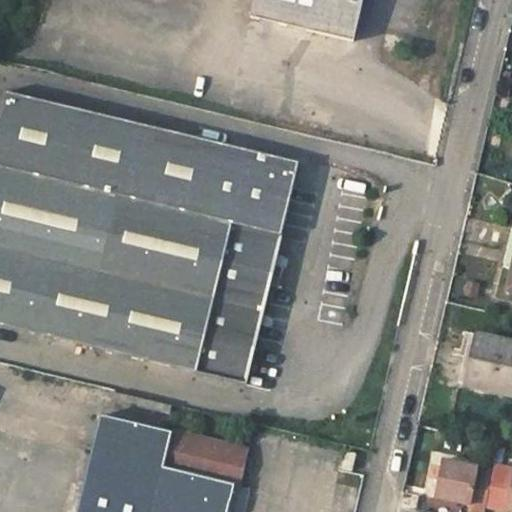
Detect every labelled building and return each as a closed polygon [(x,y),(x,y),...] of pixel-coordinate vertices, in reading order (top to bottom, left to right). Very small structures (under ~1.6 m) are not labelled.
[(253,0),(249,17),(352,41),(361,0),(253,0)] [(0,325),(245,384),(298,163),(5,92),(0,112),(0,325)] [(511,343),(470,333),(459,383),(466,384),(511,395),(511,343)] [(71,387),(67,400),(95,407),(98,395),(71,387)] [(99,511),(122,421),(100,415),(76,511),(99,511)] [(227,511),(234,485),(233,484),(240,453),(244,451),(244,450),(242,446),(241,446),(237,448),(122,421),(99,511),(227,511)] [(352,471),(355,454),(344,452),(341,469),(352,471)] [(441,461),(434,497),(470,504),(468,510),(476,511),(484,511),(486,506),(493,471),(441,461)] [(493,471),(486,506),(506,510),(511,478),(511,468),(494,465),(493,471)]
